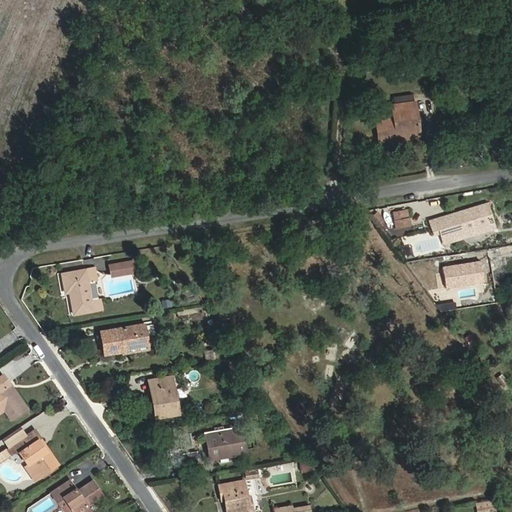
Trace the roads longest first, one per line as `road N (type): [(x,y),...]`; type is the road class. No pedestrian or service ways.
road 1 (residential): [(511,176),(341,201),(3,270),(158,511)]
road 2 (track): [(341,201),(323,177),(329,80),(241,0)]
